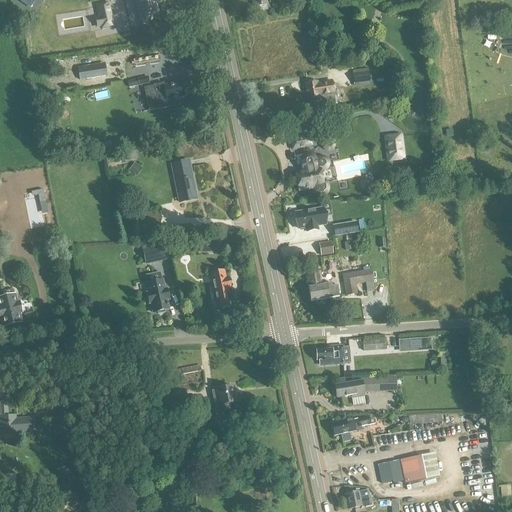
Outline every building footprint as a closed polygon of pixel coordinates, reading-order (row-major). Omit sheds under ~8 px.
[(36,0),(22,0),(21,3),(31,9),(31,8),(36,0)] [(137,7),(139,16),(140,18),(141,20),(142,21),(144,22),(146,22),(148,21),(149,20),(151,19),(151,17),(151,15),(151,14),(156,12),(154,4),(162,2),(161,0),(143,0),(145,5),(137,7)] [(251,0),(254,8),(259,7),(260,12),(268,11),(266,0),(251,0)] [(387,0),(389,10),(422,4),(421,0),(387,0)] [(98,19),(94,19),(95,28),(100,28),(100,30),(114,28),(109,3),(96,5),(98,18),(98,19)] [(77,68),(79,81),(106,77),(104,64),(77,68)] [(370,85),(369,70),(353,71),(354,87),(370,85)] [(139,87),(150,84),(148,77),(137,79),(138,80),(129,82),(131,88),(139,86),(139,87)] [(308,100),(309,100),(310,109),(335,105),(331,82),(316,84),(315,83),(306,84),(308,100)] [(179,98),(184,97),(181,83),(165,87),(164,84),(155,86),(160,111),(181,106),(179,98)] [(401,108),(399,101),(383,105),(385,112),(401,108)] [(386,163),(406,161),(403,134),(383,136),(386,163)] [(310,135),(289,139),(292,151),(312,147),(310,135)] [(323,138),(320,144),(322,149),(327,152),(332,150),(335,145),(333,140),(328,137),(323,138)] [(112,143),(93,146),(94,154),(113,151),(112,143)] [(123,151),(125,163),(137,161),(135,149),(123,151)] [(299,193),(311,191),(311,192),(312,193),(313,195),(314,196),(315,197),(317,198),(319,199),(320,199),(322,199),(324,198),(325,197),(327,196),(328,195),(329,193),(329,191),(329,189),(329,188),(328,186),(327,184),(326,183),(325,182),(323,181),(321,172),(324,172),(326,171),(327,169),(328,168),(328,167),(328,165),(328,163),(328,162),(327,160),(326,159),(325,158),(324,157),(322,156),(321,156),(320,156),(315,157),(314,156),(313,156),(312,155),(311,155),(310,154),(309,154),(307,154),(306,155),(305,155),(304,155),(303,156),(302,157),(301,158),(301,159),(300,160),(300,161),(299,162),(299,163),(299,164),(301,172),(295,174),(299,193)] [(191,168),(190,162),(189,162),(172,165),(181,203),(198,199),(191,168)] [(135,164),(130,170),(136,175),(141,168),(135,164)] [(368,180),(362,181),(360,185),(360,189),(364,191),(370,189),(372,186),(372,182),(368,180)] [(34,193),(35,197),(38,196),(40,203),(46,202),(43,191),(34,193)] [(323,209),(296,214),(299,230),(306,228),(307,232),(318,230),(317,227),(325,225),(323,209)] [(159,217),(159,212),(135,214),(136,233),(141,233),(141,236),(161,235),(160,217),(159,217)] [(355,223),(334,227),(335,237),(357,233),(355,223)] [(192,225),(177,226),(177,235),(192,234),(192,225)] [(198,254),(219,253),(218,239),(197,241),(198,254)] [(331,242),(319,244),(321,257),(333,255),(331,242)] [(345,251),(355,250),(354,242),(345,244),(345,251)] [(166,244),(142,249),(146,264),(169,259),(166,244)] [(178,254),(180,258),(185,258),(188,254),(185,249),(180,249),(178,254)] [(342,275),(346,297),(358,295),(356,285),(374,282),(372,270),(342,275)] [(211,274),(216,293),(213,294),(216,304),(217,304),(219,310),(231,307),(228,293),(230,293),(230,289),(228,279),(227,279),(226,275),(224,276),(223,271),(211,274)] [(310,300),(310,302),(328,299),(340,297),(338,286),(332,287),(331,283),(322,285),(320,273),(306,275),(309,293),(308,293),(309,301),(310,300)] [(168,304),(167,301),(169,300),(167,290),(165,290),(163,281),(147,284),(149,294),(147,294),(149,305),(151,304),(153,314),(158,313),(158,315),(165,313),(164,311),(169,310),(168,306),(168,304)] [(0,318),(1,318),(3,327),(21,322),(19,314),(21,313),(19,303),(17,304),(15,296),(13,290),(2,293),(0,293),(0,318)] [(432,338),(399,340),(400,352),(433,350),(432,338)] [(386,340),(363,341),(363,352),(376,351),(377,354),(385,353),(384,351),(386,351),(386,340)] [(344,364),(342,347),(331,348),(331,349),(316,350),(317,361),(319,361),(320,364),(332,363),(332,365),(344,364)] [(448,358),(440,358),(440,372),(448,372),(448,358)] [(177,376),(182,375),(201,372),(200,366),(181,370),(176,371),(177,376)] [(359,380),(360,382),(361,382),(363,394),(397,393),(397,379),(359,380)] [(336,392),(335,393),(335,396),(337,397),(337,399),(352,396),(352,398),(360,397),(360,395),(363,394),(361,382),(360,382),(350,384),(335,386),(336,392)] [(235,403),(232,387),(216,391),(217,397),(218,397),(222,413),(236,409),(235,403)] [(177,398),(179,406),(192,404),(190,395),(177,398)] [(0,420),(1,429),(2,429),(2,436),(17,435),(17,434),(35,432),(34,419),(16,420),(15,416),(8,417),(7,402),(0,402),(0,420)] [(408,417),(410,426),(422,425),(441,424),(441,415),(425,416),(408,417)] [(347,421),(332,424),(335,437),(341,435),(343,443),(352,441),(350,433),(355,432),(355,433),(362,432),(361,428),(371,426),(371,425),(376,424),(374,416),(369,417),(358,419),(358,420),(352,421),(347,422),(347,421)] [(405,485),(426,480),(439,477),(434,454),(378,466),(382,485),(393,482),(393,484),(404,482),(405,485)] [(346,495),(349,510),(361,507),(362,508),(372,506),(369,491),(358,493),(346,495)]
